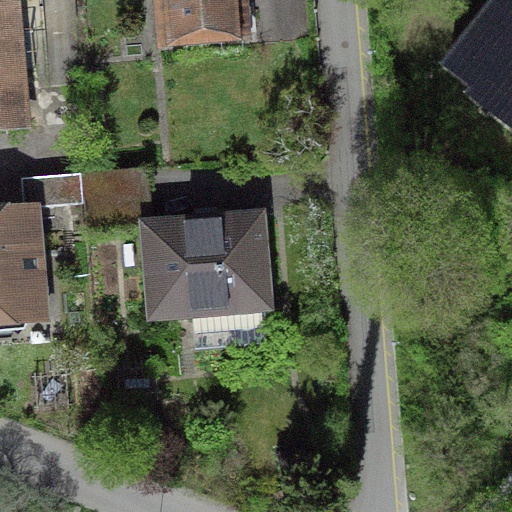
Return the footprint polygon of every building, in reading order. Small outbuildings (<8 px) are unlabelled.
[(0,0),(0,129),(26,127),(14,0),(0,0)] [(160,0),(164,38),(243,32),(240,0),(160,0)] [(511,11),(500,2),(449,67),(479,91),(475,97),(511,126),(511,11)] [(151,228),(146,168),(82,173),(87,234),(147,229),(155,315),(266,306),(258,219),(205,223),(151,228)] [(82,174),(22,179),(23,195),(24,209),(84,204),(82,174)] [(0,220),(0,315),(41,312),(33,217),(0,220)]
